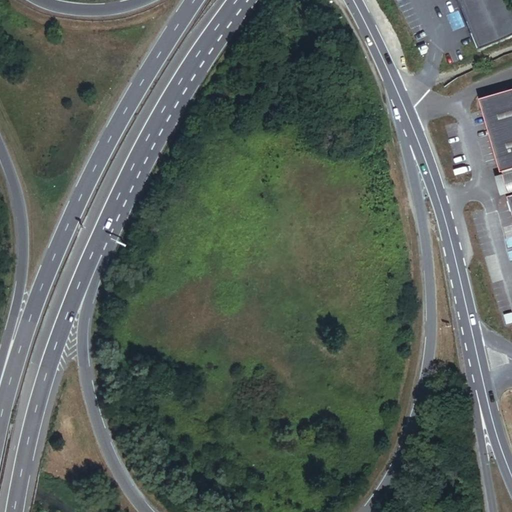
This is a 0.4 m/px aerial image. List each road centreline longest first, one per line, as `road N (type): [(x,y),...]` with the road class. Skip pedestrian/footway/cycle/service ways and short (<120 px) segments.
road 1 (trunk): [(193,0),(71,213),(0,412)]
road 2 (trunk): [(405,110),(429,351),(407,444),(366,511)]
road 3 (trunk): [(147,511),(111,456),(82,361),(83,322),(122,192)]
road 4 (trunk): [(14,511),(23,455),(75,293),(122,192)]
road 5 (secondary): [(482,394),(450,243),(405,110)]
road 6 (trunk): [(0,149),(20,209),(22,258),(0,402)]
road 7 (trunk): [(122,192),(240,0)]
road 8 (secondary): [(405,110),(350,0)]
